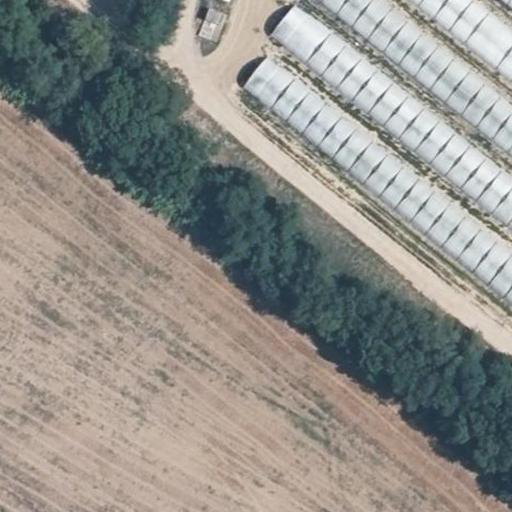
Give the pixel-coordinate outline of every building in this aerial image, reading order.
[(321,0),(432,84),(454,55),(380,0),(321,0)] [(511,27),(511,26),(476,0),(415,0),(494,59),(503,46),(500,44),(511,27)] [(196,37),(214,44),(223,16),(206,10),(196,37)] [(328,37),(309,62),(406,133),(425,107),(328,37)] [(244,89),(357,168),(377,140),(264,60),(244,89)]
